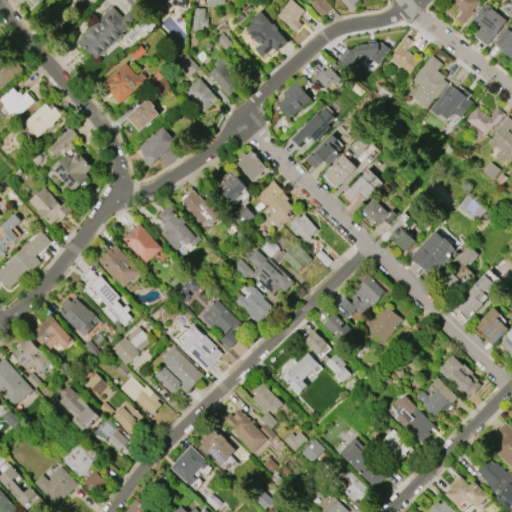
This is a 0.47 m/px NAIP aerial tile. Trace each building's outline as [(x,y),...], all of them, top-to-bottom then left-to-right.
[(187,0),(186,8),(174,5),(174,0),(169,0),(168,6),(159,4),(159,0),(187,0)] [(296,32),(277,15),(290,0),(292,0),(305,11),(298,18),(299,19),(298,21),(302,25),(296,32)] [(310,5),(315,0),(325,0),(332,7),(321,17),(310,5)] [(478,0),(480,1),(473,11),(474,12),(464,25),(457,19),(462,12),(458,9),(459,7),(450,0),(478,0)] [(507,20),(496,34),(495,33),(486,46),(473,35),(482,23),(478,20),(479,19),(474,15),(484,2),(487,5),(488,4),(491,6),(490,7),(507,20)] [(98,17),(110,6),(120,17),(127,11),(130,12),(134,16),(134,20),(120,33),(122,35),(96,59),(90,52),(89,54),(81,45),(80,45),(77,42),(101,20),(98,17)] [(192,30),(193,16),(194,16),(195,7),(205,8),(204,17),(209,18),(208,27),(203,26),(203,31),(192,30)] [(288,42),(277,52),(273,47),(262,57),(255,49),(260,45),(246,29),(253,22),(251,20),(261,11),(273,25),(274,24),(278,28),(277,29),(288,42)] [(494,42),(506,27),(511,32),(511,59),(499,49),(500,47),(494,42)] [(409,75),(389,59),(397,50),(395,49),(405,35),(412,41),(405,50),(420,61),(409,75)] [(379,60),(378,44),(341,48),(342,64),(379,60)] [(21,73),(8,52),(0,56),(0,85),(0,86),(21,73)] [(413,79),(432,55),(442,63),(437,70),(445,76),(443,79),(449,83),(436,98),(435,97),(426,109),(419,103),(420,102),(412,96),(420,85),(413,79)] [(228,95),(208,74),(216,66),(213,63),(219,59),(221,61),(223,58),(228,63),(225,66),(233,75),(230,78),(235,83),(231,86),(234,90),(228,95)] [(120,103),(102,83),(125,63),(137,76),(141,72),(146,78),(142,81),(143,82),(120,103)] [(314,75),(322,68),(324,71),(329,67),(341,80),(334,86),(332,83),(326,88),(314,75)] [(184,90),(199,77),(218,99),(204,112),(184,90)] [(283,92),(296,81),(311,99),(291,116),(285,109),(283,111),(277,105),(279,103),(286,96),(283,92)] [(473,102),(460,118),(453,113),(447,120),(439,114),(438,116),(429,110),(449,83),(455,87),(455,86),(462,91),(464,89),(470,94),(467,98),(473,102)] [(35,101),(17,117),(1,99),(14,87),(22,96),(27,92),(35,101)] [(130,117),(151,99),(158,106),(157,108),(162,114),(143,131),(130,117)] [(42,137),(28,122),(47,104),(53,110),(56,107),(64,115),(56,123),(57,124),(53,128),(52,127),(42,137)] [(292,140),(304,152),(338,118),(325,105),(292,140)] [(476,106),(490,117),(497,108),(504,114),(493,127),(493,126),(485,136),(481,133),(480,134),(472,127),(473,126),(465,119),(476,106)] [(511,134),(511,153),(504,163),(494,156),(499,150),(495,147),(494,148),(488,143),(498,130),(497,129),(507,116),(511,119),(511,123),(507,131),(511,134)] [(48,147),(70,127),(77,135),(55,155),(48,147)] [(164,127),(177,142),(170,148),(177,155),(165,166),(159,159),(150,167),(145,161),(148,158),(147,157),(143,154),(143,152),(140,149),(142,147),(141,146),(145,143),(146,144),(164,127)] [(335,150),(331,146),(337,139),(332,133),(305,159),(315,169),(335,150)] [(253,181),(237,163),(241,159),(238,156),(244,151),(247,155),(252,150),(268,168),(261,174),(263,176),(260,179),(258,176),(253,181)] [(51,168),(67,153),(71,158),(78,151),(92,167),(85,173),(88,177),(73,191),(51,168)] [(344,155),(356,167),(336,187),(324,175),(344,155)] [(501,170),(493,179),(483,171),(490,162),(501,170)] [(368,168),(384,183),(367,200),(359,193),(350,202),(342,194),(368,168)] [(217,183),(232,170),(247,187),(241,193),(242,194),(233,202),(226,195),(227,194),(217,183)] [(256,196),(273,181),(283,191),(265,207),(256,196)] [(51,224),(29,201),(45,187),(62,206),(66,202),(73,210),(61,220),(58,217),(51,224)] [(207,199),(222,216),(215,222),(210,217),(203,223),(183,200),(184,199),(184,198),(184,197),(185,196),(188,194),(189,194),(190,194),(194,190),(199,195),(205,201),(207,199)] [(266,208),(284,193),(289,198),(286,200),(293,208),(287,214),(289,217),(283,222),(282,221),(276,227),(271,221),(272,220),(270,219),(273,216),(272,214),(271,214),(266,208)] [(362,210),(373,198),(388,213),(391,210),(396,214),(387,224),(383,220),(378,226),(372,220),(371,221),(368,218),(369,217),(362,210)] [(158,215),(170,204),(173,208),(172,210),(179,218),(181,217),(186,223),(184,224),(195,236),(197,234),(201,239),(193,247),(193,246),(188,251),(182,244),(175,250),(159,233),(166,227),(161,222),(162,220),(158,215)] [(233,216),(245,206),(255,216),(243,227),(233,216)] [(0,257),(0,237),(4,234),(3,229),(1,226),(15,214),(21,221),(11,230),(17,237),(6,248),(8,250),(0,257)] [(303,242),(289,227),(295,222),(294,220),(299,216),(300,217),(304,214),(318,230),(310,237),(312,239),(308,242),(306,240),(303,242)] [(387,230),(399,218),(404,222),(400,226),(415,240),(405,251),(389,236),(391,234),(387,230)] [(139,223),(162,249),(146,263),(123,238),(139,223)] [(410,257),(435,230),(444,238),(445,237),(453,245),(452,246),(456,250),(431,277),(423,270),(425,269),(422,266),(421,267),(410,257)] [(0,279),(0,269),(41,232),(50,242),(34,256),(41,263),(33,270),(32,268),(9,289),(0,279)] [(311,258),(297,272),(284,260),(279,265),(272,258),(271,259),(260,248),(269,239),(274,245),(275,244),(277,246),(279,248),(278,250),(283,255),(292,246),(291,244),(294,241),(311,258)] [(117,245),(141,272),(124,287),(100,260),(117,245)] [(247,259),(256,249),(266,258),(267,258),(293,282),(285,291),(279,287),(273,294),(251,274),(257,268),(247,259)] [(488,297),(482,304),(483,304),(469,319),(455,305),(489,270),(499,280),(485,294),(488,297)] [(83,287),(100,272),(105,278),(103,280),(117,296),(112,301),(113,303),(109,307),(105,303),(107,302),(101,296),(95,301),(83,287)] [(368,275),(386,293),(363,316),(356,309),(347,318),(336,307),(368,275)] [(252,286),(264,297),(263,298),(272,307),(257,322),(235,302),(241,295),(245,298),(249,294),(247,291),(247,290),(246,289),(249,285),(251,287),(252,286)] [(94,326),(84,336),(59,313),(63,309),(60,305),(67,298),(70,301),(74,297),(88,310),(89,310),(96,316),(90,322),(94,326)] [(229,349),(218,338),(224,333),(216,325),(213,328),(201,317),(209,308),(209,309),(217,300),(242,323),(235,331),(234,330),(231,332),(239,339),(229,349)] [(402,319),(383,343),(362,326),(368,318),(371,321),(384,304),(402,319)] [(508,329),(492,345),(486,339),(487,338),(475,326),(494,307),(500,314),(497,318),(508,329)] [(354,333),(334,312),(322,324),(341,344),(354,333)] [(39,324),(50,314),(73,341),(63,349),(58,343),(51,349),(48,346),(45,349),(30,333),(40,325),(39,324)] [(126,365),(112,349),(138,326),(151,340),(138,351),(140,353),(126,365)] [(511,328),(511,357),(499,344),(505,339),(503,337),(511,328)] [(190,337),(197,330),(204,337),(205,337),(223,354),(221,356),(220,355),(219,356),(219,357),(219,358),(219,359),(219,360),(218,361),(217,362),(217,363),(216,363),(215,363),(214,364),(213,364),(212,363),(211,363),(210,363),(209,362),(204,368),(194,358),(195,357),(190,352),(197,344),(190,337)] [(318,358),(330,350),(316,331),(304,340),(318,358)] [(26,370),(12,353),(17,348),(15,346),(23,339),(24,341),(29,337),(49,360),(37,371),(32,365),(26,370)] [(162,360),(174,348),(203,376),(187,393),(180,387),(184,383),(166,366),(167,365),(162,360)] [(284,376),(309,353),(320,364),(299,384),(304,389),(300,393),(284,376)] [(352,373),(334,354),(325,364),(343,382),(352,373)] [(467,398),(441,372),(440,373),(437,370),(445,362),(446,363),(454,355),(458,360),(460,358),(475,372),(473,374),(479,380),(478,381),(482,385),(473,395),(472,394),(467,398)] [(0,392),(13,407),(32,389),(1,356),(0,356),(0,392)] [(87,383),(96,374),(107,384),(98,394),(87,383)] [(120,388),(131,376),(143,388),(145,386),(158,398),(156,401),(161,405),(152,415),(135,399),(133,401),(120,388)] [(438,378),(458,397),(447,409),(445,406),(435,417),(415,398),(423,390),(429,397),(436,389),(431,384),(438,378)] [(266,413),(252,399),(257,395),(254,392),(263,383),(284,405),(273,414),(269,410),(266,413)] [(69,386),(99,416),(83,431),(73,421),(76,418),(59,401),(63,397),(60,394),(69,386)] [(406,395),(418,407),(417,408),(435,426),(429,432),(431,434),(429,437),(430,439),(424,445),(397,418),(400,415),(396,412),(401,407),(398,403),(406,395)] [(113,417),(132,434),(145,419),(127,402),(113,417)] [(265,424),(275,435),(268,441),(267,439),(253,453),(239,438),(239,437),(237,434),(238,433),(224,419),(230,413),(233,417),(235,415),(234,414),(237,412),(240,410),(251,422),(253,420),(254,421),(252,423),(259,430),(265,424)] [(506,422),(511,427),(511,468),(489,445),(498,436),(495,433),(506,422)] [(101,431),(118,451),(127,443),(110,423),(101,431)] [(235,450),(219,466),(208,455),(208,456),(199,447),(202,444),(200,442),(201,441),(201,440),(203,438),(205,437),(213,429),(219,435),(221,434),(226,439),(225,440),(235,450)] [(384,438),(401,458),(411,449),(393,429),(384,438)] [(306,439),(294,451),(284,440),(291,433),(294,436),(299,431),(306,439)] [(375,488),(339,453),(355,437),(364,447),(366,445),(370,449),(368,451),(391,472),(375,488)] [(302,454),(313,463),(325,448),(314,439),(302,454)] [(61,459),(75,444),(76,445),(78,442),(98,460),(90,469),(94,472),(95,472),(97,474),(102,469),(109,476),(105,480),(106,481),(95,492),(85,483),(86,482),(82,478),(82,479),(61,459)] [(190,445),(206,460),(204,463),(206,465),(202,469),(200,467),(186,482),(170,467),(190,445)] [(511,511),(505,506),(505,507),(497,499),(498,498),(497,497),(499,495),(496,491),(495,492),(492,489),(492,488),(487,483),(488,482),(477,470),(490,457),(505,472),(508,470),(511,474),(511,481),(510,483),(511,485),(511,511)] [(0,480),(0,476),(11,466),(19,474),(12,480),(24,493),(31,487),(37,494),(23,506),(17,499),(19,498),(7,485),(6,487),(0,480)] [(60,466),(78,484),(63,499),(60,496),(53,502),(34,483),(42,475),(48,481),(50,479),(49,478),(60,466)] [(343,476),(348,470),(371,491),(362,501),(360,499),(358,502),(356,500),(354,501),(344,491),(351,484),(343,476)] [(448,487),(459,475),(470,485),(474,481),(489,496),(477,508),(472,502),(470,504),(465,499),(458,506),(445,494),(450,489),(448,487)] [(12,511),(0,511),(0,491),(16,508),(12,511)] [(322,511),(316,506),(330,493),(348,511),(322,511)] [(125,511),(135,499),(136,500),(137,498),(147,505),(141,511),(125,511)] [(443,500),(456,511),(428,511),(437,501),(440,504),(443,500)] [(202,511),(200,511),(193,501),(177,511),(208,511),(206,509),(202,511)]
